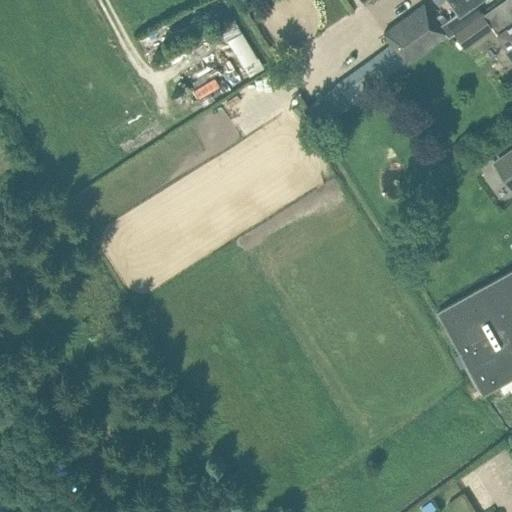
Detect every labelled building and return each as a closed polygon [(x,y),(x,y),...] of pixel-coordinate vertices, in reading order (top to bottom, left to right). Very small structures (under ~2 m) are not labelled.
[(395,50),(339,91),(349,105),(446,35),(448,37),(453,33),(481,13),(473,2),(476,0),(448,0),(457,12),(439,25),(423,3),(383,33),(390,44),(395,50)] [(481,13),(453,33),(464,48),(475,39),(492,28),(481,13)] [(511,17),(503,24),(505,27),(496,34),(507,48),(505,50),(511,60),(511,17)] [(244,75),(260,69),(244,30),(228,37),(244,75)] [(193,89),(198,97),(216,86),(211,78),(193,89)] [(511,151),(496,162),(511,184),(511,151)] [(511,271),(435,316),(484,399),(502,388),(504,391),(511,386),(511,271)]
